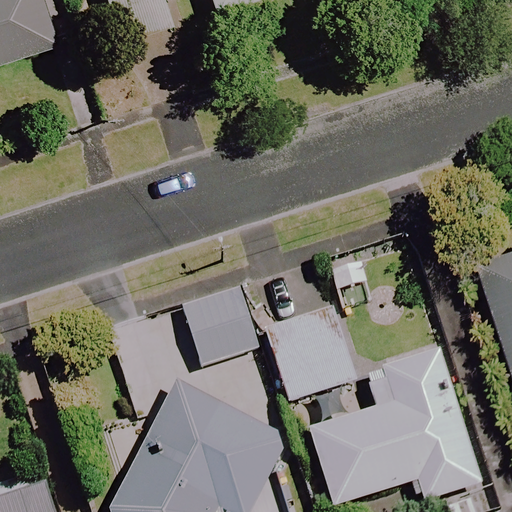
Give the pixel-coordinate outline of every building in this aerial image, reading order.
[(0,0),(0,70),(57,53),(40,0),(0,0)] [(99,0),(116,48),(169,31),(160,4),(171,0),(203,0),(209,17),(255,3),(254,0),(99,0)] [(511,256),(473,268),(511,394),(511,256)] [(256,355),(239,294),(181,310),(198,371),(256,355)] [(354,387),(330,315),(264,336),(287,409),(354,387)] [(477,491),(437,357),(364,379),(375,414),(309,434),(332,511),(414,487),(420,508),(477,491)] [(227,511),(272,438),(170,390),(110,511),(227,511)] [(0,511),(37,511),(32,494),(0,503),(0,511)]
